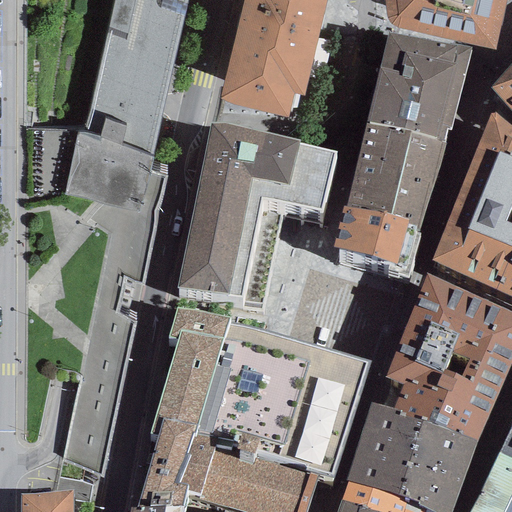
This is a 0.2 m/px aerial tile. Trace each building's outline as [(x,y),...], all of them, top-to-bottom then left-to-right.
[(114,0),(84,133),(78,131),(64,194),(102,204),(138,211),(149,173),(187,0),(114,0)] [(243,0),(219,101),(288,117),(294,93),(304,96),(326,0),(243,0)] [(505,0),(384,0),(387,18),(391,25),(399,29),(495,50),(505,0)] [(366,123),(445,142),(447,129),(451,130),(470,49),(387,33),(366,123)] [(511,63),(490,88),(511,113),(511,63)] [(511,127),(492,112),(432,261),(511,298),(511,127)] [(445,142),(366,123),(346,207),(408,219),(406,224),(419,227),(445,142)] [(227,124),(210,124),(177,288),(243,297),(242,308),(262,311),(285,202),(322,210),(337,152),(298,144),(300,141),(227,124)] [(165,179),(149,173),(138,211),(102,204),(90,221),(111,233),(62,461),(75,466),(102,477),(134,321),(117,310),(124,280),(141,284),(142,278),(162,191),(165,179)] [(418,234),(419,227),(406,224),(408,219),(346,207),(344,206),(340,219),(333,246),(390,263),(388,271),(408,276),(421,234),(418,234)] [(511,363),(511,312),(426,274),(384,377),(402,385),(392,409),(477,441),(511,363)] [(228,324),(228,318),(176,307),(169,337),(179,340),(150,433),(157,436),(163,419),(197,426),(228,324)] [(258,331),(228,324),(197,426),(195,432),(238,442),(240,433),(259,439),(256,450),(307,465),(305,470),(333,478),(369,363),(258,331)] [(392,409),(370,403),(346,481),(422,508),(431,511),(451,511),(477,441),(392,409)] [(511,511),(511,418),(467,511),(511,511)] [(157,436),(136,508),(183,507),(186,491),(199,494),(212,453),(215,441),(193,436),(195,432),(197,426),(163,419),(157,436)] [(240,511),(305,511),(317,476),(254,456),(256,450),(259,439),(240,433),(238,442),(233,458),(212,453),(199,494),(198,499),(240,511)] [(346,481),(341,500),(375,511),(420,511),(422,508),(346,481)] [(50,492),(20,495),(20,511),(73,511),(73,490),(50,492)] [(375,511),(341,500),(337,511),(375,511)]
